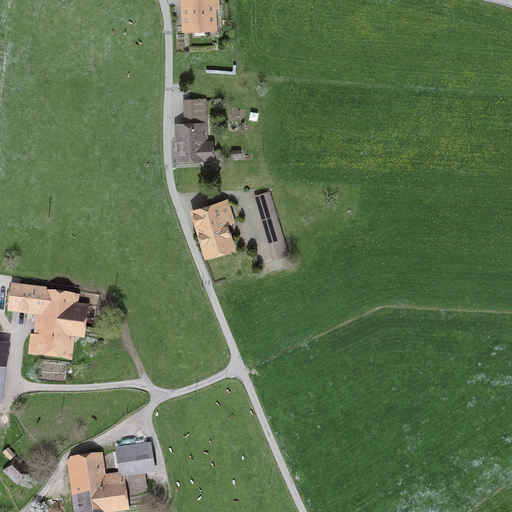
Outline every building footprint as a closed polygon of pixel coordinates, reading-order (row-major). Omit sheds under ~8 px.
[(179,0),(181,32),(218,31),(216,0),(179,0)] [(182,99),(183,124),(175,124),(176,163),(213,162),(212,145),(196,145),(195,123),(205,123),(204,99),(182,99)] [(287,255),(269,194),(254,199),(272,259),(287,255)] [(226,202),(189,213),(203,260),(233,252),(225,226),(232,224),(226,202)] [(77,297),(9,289),(7,313),(36,316),(31,357),(67,361),(69,338),(82,340),(85,309),(76,308),(77,297)] [(153,473),(149,444),(115,449),(118,475),(119,477),(122,477),(153,473)] [(103,477),(100,454),(66,459),(73,511),(119,511),(127,511),(122,477),(119,477),(118,475),(103,477)] [(13,459),(2,470),(15,483),(26,472),(13,459)]
